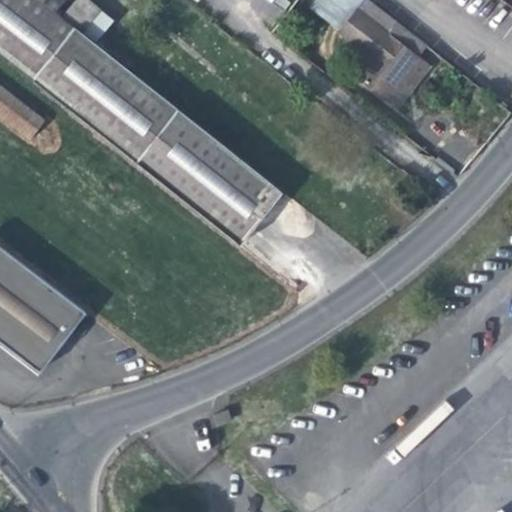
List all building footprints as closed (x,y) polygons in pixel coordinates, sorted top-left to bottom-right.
[(0,0),(0,54),(238,245),(265,213),(282,191),(80,31),(62,17),(40,0),(0,0)] [(87,0),(76,0),(62,17),(80,31),(98,8),(87,0)] [(340,29),(359,0),(313,0),(308,8),(340,29)] [(386,98),(408,70),(427,46),(366,0),(363,0),(340,29),(372,57),(357,76),(386,98)] [(0,120),(28,141),(44,120),(0,85),(0,120)] [(57,336),(79,308),(0,247),(0,343),(33,368),(57,336)]
